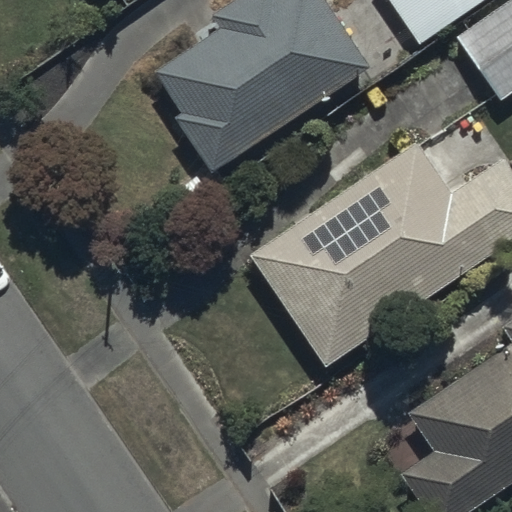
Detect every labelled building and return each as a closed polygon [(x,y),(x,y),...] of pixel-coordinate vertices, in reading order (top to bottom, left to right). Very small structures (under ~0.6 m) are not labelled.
[(218,22),(158,58),(186,105),(179,109),(210,161),(370,65),(330,0),(216,0),(208,5),(218,22)] [(395,0),(420,37),(474,0),(395,0)] [(511,0),(498,0),(456,30),(501,95),(511,87),(511,0)] [(422,131),(251,246),(327,359),(511,234),(511,159),(505,149),(456,182),(422,131)] [(434,438),(401,461),(436,511),(455,511),(511,472),(511,314),(507,318),(511,325),(511,333),(411,404),(434,438)]
